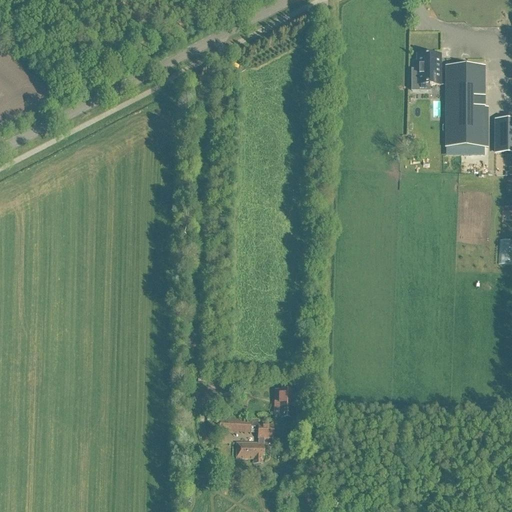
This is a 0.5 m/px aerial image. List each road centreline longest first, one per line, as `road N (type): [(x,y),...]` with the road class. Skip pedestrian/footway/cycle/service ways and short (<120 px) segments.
road 1 (track): [(324,0),(309,511)]
road 2 (tertiary): [(0,151),(292,0)]
